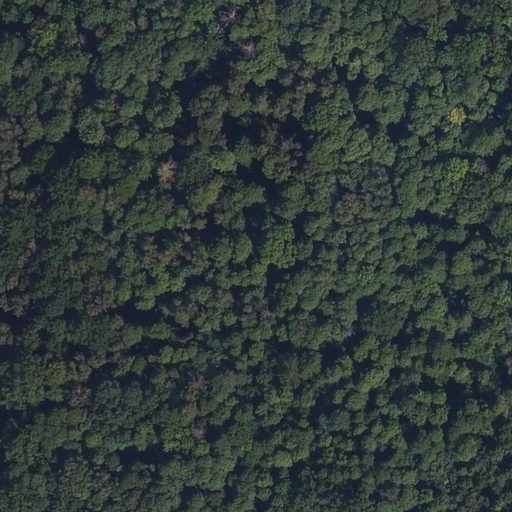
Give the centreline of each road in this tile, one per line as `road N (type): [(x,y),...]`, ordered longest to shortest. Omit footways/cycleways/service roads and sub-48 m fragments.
road 1 (unknown): [(61,283),(511,382)]
road 2 (unknown): [(61,283),(31,511)]
